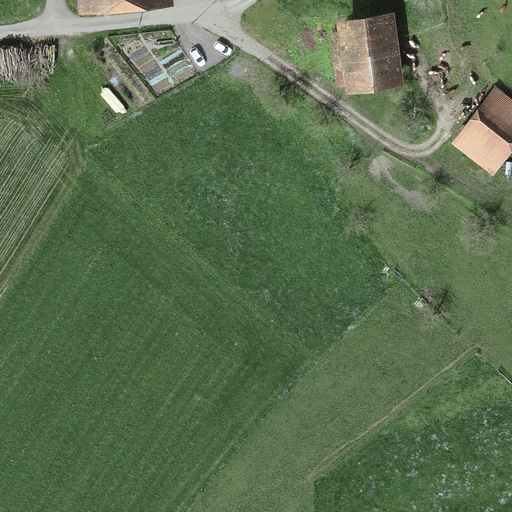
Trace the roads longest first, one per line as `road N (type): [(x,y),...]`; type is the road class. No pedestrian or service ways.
road 1 (track): [(438,139),(415,150),(400,147),(207,18),(0,31)]
road 2 (track): [(400,147),(511,227)]
